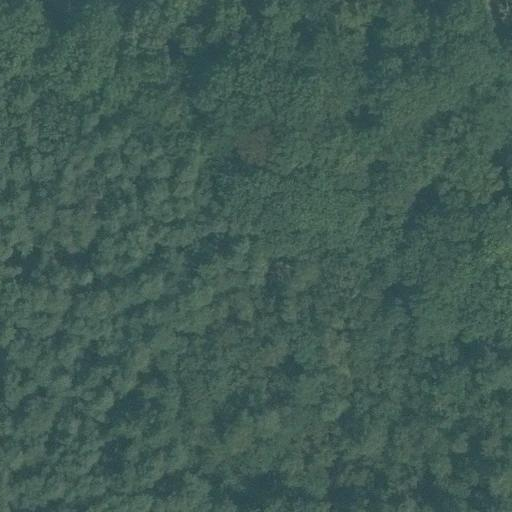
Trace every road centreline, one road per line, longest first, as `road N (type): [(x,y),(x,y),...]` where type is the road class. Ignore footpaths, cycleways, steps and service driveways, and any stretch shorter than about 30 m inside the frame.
road 1 (track): [(462,270),(0,31)]
road 2 (unknown): [(157,0),(260,96),(511,226)]
road 3 (track): [(358,0),(437,186),(462,270)]
